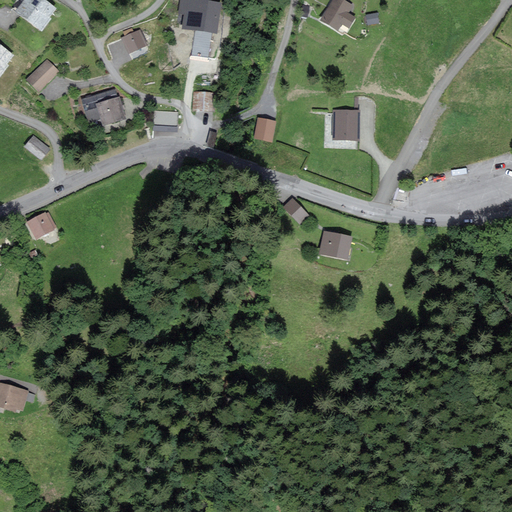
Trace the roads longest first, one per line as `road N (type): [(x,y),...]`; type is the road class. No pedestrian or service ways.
road 1 (residential): [(375,213),(425,111),(509,0)]
road 2 (residential): [(190,151),(183,105),(124,85),(82,11),(63,0)]
road 3 (unclassified): [(190,151),(375,213)]
road 4 (unclassified): [(59,189),(150,149),(190,151)]
road 5 (unclassified): [(375,213),(449,221),(511,215)]
